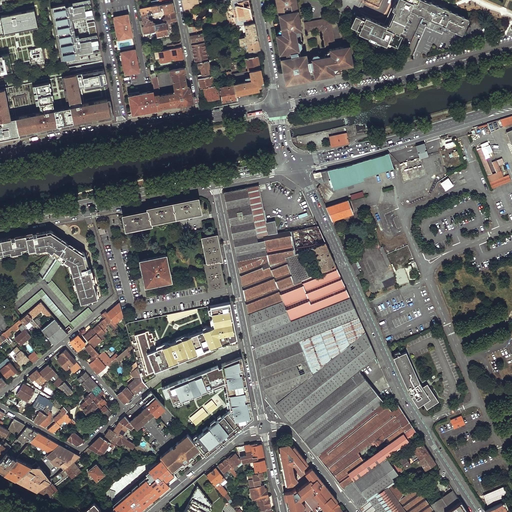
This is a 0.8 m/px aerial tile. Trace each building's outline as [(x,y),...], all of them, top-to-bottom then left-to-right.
[(65,8),(91,3),(90,0),(83,0),(65,4),(65,8)] [(181,0),(183,4),(184,9),(199,6),(199,5),(193,5),(193,4),(198,3),(197,0),(181,0)] [(229,0),(235,27),(237,27),(247,24),(246,18),(252,17),(248,0),(229,0)] [(278,0),(278,1),(276,1),(280,22),(282,29),(275,31),(285,78),(293,83),(296,83),(335,74),(335,73),(334,68),(338,67),(348,65),(347,63),(350,62),(350,59),(352,59),(351,51),(348,51),(347,47),(344,48),(344,45),(329,48),(330,50),(330,54),(326,55),(309,58),(301,54),(298,36),(297,31),(302,30),(303,30),(296,0),(278,0)] [(416,13),(420,4),(411,1),(410,1),(407,0),(406,0),(402,10),(394,30),(388,28),(387,28),(386,29),(385,31),(364,22),(365,19),(358,17),(354,27),(361,30),(359,33),(388,45),(389,42),(397,45),(402,32),(401,32),(409,11),(411,12),(411,11),(416,13)] [(423,16),(424,17),(430,3),(425,1),(422,0),(396,0),(386,25),(367,17),(365,19),(364,22),(385,31),(386,29),(387,28),(388,28),(394,30),(402,10),(406,0),(407,0),(410,1),(411,1),(420,4),(416,13),(419,14),(423,16)] [(172,1),(157,4),(152,5),(140,8),(144,26),(153,24),(153,20),(149,21),(149,18),(149,17),(149,15),(148,15),(147,11),(152,10),(152,11),(153,12),(160,10),(160,9),(165,12),(174,10),(173,6),(172,1)] [(467,17),(431,2),(430,3),(424,17),(424,18),(442,26),(451,30),(460,34),(462,34),(463,33),(469,20),(469,18),(467,17)] [(92,8),(91,3),(65,8),(65,4),(53,6),(63,59),(75,57),(74,52),(78,51),(79,54),(100,49),(94,20),(92,8)] [(63,59),(53,6),(50,7),(61,60),(63,59)] [(34,9),(0,15),(0,39),(6,38),(8,47),(0,48),(0,72),(12,70),(11,64),(30,60),(31,66),(45,64),(41,47),(36,48),(32,27),(37,26),(34,9)] [(174,10),(165,12),(166,19),(168,18),(176,17),(175,14),(174,10)] [(128,14),(114,17),(115,21),(116,21),(119,35),(118,36),(118,39),(132,37),(130,29),(128,29),(128,28),(129,27),(130,26),(129,25),(129,24),(128,24),(127,24),(127,23),(129,23),(128,14)] [(196,30),(231,25),(230,17),(190,22),(192,34),(197,33),(196,30)] [(326,46),(328,45),(325,31),(328,27),(332,29),(331,23),(326,20),(320,21),(324,24),(321,28),(307,30),(307,33),(319,31),(323,33),(326,46)] [(321,28),(324,24),(320,21),(306,24),(307,30),(321,28)] [(143,26),(142,26),(143,33),(156,31),(157,37),(168,35),(166,22),(153,24),(144,26),(143,26)] [(238,38),(239,44),(240,44),(243,43),(247,43),(257,40),(256,32),(254,23),(247,24),(237,27),(238,30),(244,29),(246,36),(238,38)] [(335,44),(332,29),(328,27),(325,31),(328,45),(335,44)] [(190,41),(190,42),(202,40),(202,36),(205,36),(205,33),(189,36),(190,41)] [(247,43),(249,52),(259,50),(258,45),(257,40),(247,43)] [(193,54),(195,63),(197,62),(207,60),(214,59),(214,57),(210,58),(210,55),(206,56),(204,42),(191,45),(193,54)] [(146,53),(147,61),(156,60),(156,59),(158,58),(159,65),(172,63),(171,60),(184,57),(182,46),(174,48),(168,49),(146,53)] [(121,52),(122,56),(123,56),(126,71),(125,71),(125,75),(139,72),(137,64),(135,64),(135,63),(136,63),(137,62),(137,61),(136,60),(135,59),(134,59),(134,58),(136,58),(135,50),(121,52)] [(245,58),(248,71),(259,69),(257,56),(254,56),(245,58)] [(197,74),(198,78),(210,75),(207,60),(197,62),(199,68),(201,68),(201,74),(197,74)] [(154,95),(157,109),(164,108),(165,107),(174,105),(174,106),(179,105),(193,102),(192,95),(190,87),(187,87),(184,72),(185,72),(184,67),(170,70),(171,75),(172,74),(175,92),(161,95),(158,95),(158,94),(154,95)] [(105,72),(104,68),(76,74),(76,76),(82,75),(87,74),(88,76),(93,75),(93,72),(98,71),(98,74),(105,72)] [(233,84),(235,94),(256,90),(258,88),(261,85),(261,81),(259,69),(248,71),(250,80),(233,84)] [(113,116),(110,98),(82,104),(79,91),(77,91),(76,86),(84,84),(85,86),(107,82),(105,72),(98,74),(98,71),(93,72),(93,75),(88,76),(87,74),(82,75),(76,76),(76,74),(64,76),(66,87),(67,89),(69,100),(69,103),(72,102),(72,106),(70,106),(74,124),(79,123),(104,118),(113,116)] [(215,74),(217,82),(218,82),(226,80),(225,72),(215,74)] [(199,83),(199,88),(202,87),(213,85),(211,75),(210,75),(198,78),(199,83)] [(153,91),(154,95),(158,94),(158,95),(161,95),(157,77),(155,77),(151,78),(153,91)] [(51,129),(58,127),(54,110),(52,110),(51,107),(53,106),(49,82),(35,85),(39,104),(41,104),(42,112),(41,112),(10,118),(8,119),(7,109),(8,109),(4,88),(0,89),(0,138),(6,138),(34,132),(51,129)] [(218,86),(221,101),(235,98),(235,94),(233,84),(218,86)] [(202,87),(205,100),(218,98),(216,85),(213,85),(202,87)] [(132,114),(157,109),(154,95),(153,91),(139,94),(139,93),(129,95),(132,114)] [(70,125),(74,124),(70,106),(54,110),(58,127),(59,127),(70,125)] [(511,115),(500,119),(503,127),(511,124),(511,115)] [(331,146),(331,147),(348,143),(346,133),(329,136),(331,146)] [(424,142),(415,145),(418,152),(419,158),(428,155),(426,150),(424,142)] [(493,174),(482,147),(477,150),(493,188),(510,180),(508,175),(504,176),(497,160),(493,162),(497,172),(493,174)] [(449,159),(448,166),(459,167),(461,156),(456,155),(456,152),(449,150),(447,159),(449,159)] [(388,153),(328,170),(330,176),(334,188),(394,169),(388,153)] [(313,174),(314,177),(322,182),(322,183),(324,182),(321,171),(313,174)] [(448,178),(441,183),(446,190),(453,185),(448,178)] [(240,272),(269,260),(263,235),(278,233),(276,220),(267,222),(260,185),(235,190),(224,192),(232,233),(238,260),(240,272)] [(189,200),(173,204),(175,218),(202,212),(199,199),(189,200)] [(346,200),(325,207),(332,223),(336,222),(335,220),(335,219),(346,215),(347,216),(349,221),(355,219),(353,213),(351,213),(346,200)] [(163,206),(148,209),(148,211),(150,223),(175,218),(173,204),(163,206)] [(136,213),(123,216),(126,230),(151,225),(150,223),(148,211),(136,213)] [(290,231),(295,254),(304,250),(312,247),(325,242),(318,225),(290,231)] [(36,231),(36,232),(50,230),(53,232),(52,233),(80,252),(82,250),(84,252),(89,266),(90,266),(91,266),(90,262),(89,262),(86,252),(78,246),(77,247),(57,234),(58,233),(50,228),(39,230),(35,230),(36,231)] [(0,253),(10,251),(10,253),(21,251),(21,249),(28,247),(28,249),(28,250),(35,248),(36,250),(46,248),(69,263),(81,302),(89,299),(90,302),(98,300),(90,270),(91,270),(92,269),(91,266),(90,266),(89,266),(84,252),(82,250),(80,252),(52,233),(53,232),(50,230),(36,232),(36,231),(35,230),(35,231),(32,231),(32,232),(32,233),(14,237),(14,235),(13,235),(11,235),(10,236),(11,238),(0,239),(0,253)] [(269,260),(270,268),(283,300),(291,321),(350,297),(343,281),(336,265),(322,271),(314,274),(304,250),(295,254),(290,231),(278,233),(263,235),(269,260)] [(202,238),(207,264),(219,261),(221,260),(219,249),(216,235),(202,238)] [(312,247),(317,260),(331,253),(328,247),(325,242),(312,247)] [(317,260),(322,271),(336,265),(333,259),(331,253),(317,260)] [(166,255),(140,260),(145,286),(172,281),(166,255)] [(49,282),(52,280),(51,279),(62,262),(58,259),(45,278),(49,282)] [(413,259),(410,260),(416,275),(419,273),(413,259)] [(247,306),(248,314),(283,300),(270,268),(269,260),(240,272),(242,282),(247,306)] [(204,264),(209,289),(224,286),(221,273),(219,261),(207,264),(204,264)] [(412,265),(405,267),(408,281),(415,279),(412,265)] [(90,270),(98,300),(99,298),(99,297),(91,270),(90,270)] [(39,274),(9,299),(13,304),(43,279),(39,274)] [(72,313),(76,309),(52,280),(49,282),(47,284),(72,313)] [(66,327),(70,322),(42,289),(18,309),(22,314),(41,297),(66,327)] [(253,338),(263,386),(276,403),(312,374),(298,341),(358,317),(354,307),(350,297),(291,321),(283,300),(248,314),(250,322),(253,338)] [(41,302),(27,313),(32,318),(41,310),(45,314),(46,314),(48,317),(52,314),(41,302)] [(119,302),(107,313),(115,323),(123,316),(119,302)] [(230,302),(210,306),(213,328),(211,329),(207,327),(216,349),(237,340),(230,302)] [(88,307),(70,322),(74,327),(92,312),(88,307)] [(105,319),(98,324),(106,332),(107,330),(106,328),(108,327),(106,325),(109,322),(114,328),(117,325),(115,323),(107,313),(106,311),(101,315),(105,319)] [(167,316),(169,321),(181,317),(179,312),(167,316)] [(27,313),(20,319),(27,327),(28,329),(33,325),(42,335),(44,333),(41,329),(38,325),(35,322),(32,318),(27,313)] [(362,324),(358,317),(298,341),(312,374),(365,331),(362,324)] [(55,318),(41,329),(44,333),(54,344),(61,338),(67,333),(65,330),(55,318)] [(24,330),(15,338),(21,345),(31,336),(25,329),(27,327),(20,319),(12,326),(15,330),(20,325),(21,326),(20,327),(22,330),(23,329),(24,330)] [(98,324),(93,328),(102,339),(108,346),(110,345),(105,341),(107,340),(103,335),(106,332),(98,324)] [(11,327),(5,332),(8,336),(10,338),(13,336),(9,331),(12,329),(11,327)] [(216,349),(207,327),(156,347),(163,371),(216,349)] [(93,329),(84,337),(88,341),(90,343),(92,346),(95,344),(95,345),(102,339),(93,328),(93,329)] [(148,331),(135,335),(146,378),(163,371),(156,347),(152,334),(149,335),(148,331)] [(308,411),(359,370),(376,356),(371,344),(365,331),(312,374),(276,403),(283,411),(292,423),(308,411)] [(8,336),(5,332),(0,335),(0,342),(6,337),(8,340),(7,341),(9,343),(12,341),(9,339),(10,338),(8,336)] [(77,349),(80,352),(84,349),(90,343),(88,341),(85,343),(78,335),(76,337),(70,341),(77,349)] [(90,343),(84,349),(85,350),(87,349),(92,355),(86,360),(89,363),(99,354),(97,351),(94,348),(92,346),(90,343)] [(131,344),(110,362),(107,365),(111,369),(112,367),(111,366),(132,348),(131,344)] [(17,346),(13,350),(18,355),(15,358),(20,364),(24,361),(26,363),(30,359),(23,351),(20,350),(17,346)] [(62,354),(57,359),(66,370),(69,367),(76,361),(65,349),(61,353),(62,354)] [(418,405),(422,410),(426,405),(431,410),(441,399),(428,387),(424,392),(422,389),(405,352),(400,354),(398,351),(393,354),(394,357),(392,358),(408,394),(410,393),(411,395),(410,398),(414,398),(415,399),(413,401),(418,405)] [(99,354),(89,363),(93,367),(98,373),(107,365),(110,362),(101,352),(99,354)] [(240,354),(221,363),(226,386),(227,391),(246,386),(240,354)] [(76,361),(69,367),(73,373),(80,366),(76,361)] [(10,362),(1,370),(7,377),(11,373),(13,374),(17,370),(10,362)] [(135,379),(128,386),(135,394),(139,389),(145,384),(141,381),(136,362),(128,369),(131,373),(130,373),(135,379)] [(48,363),(39,371),(45,379),(46,380),(52,375),(55,372),(48,363)] [(221,363),(160,388),(165,401),(169,399),(172,408),(226,386),(221,363)] [(107,365),(98,373),(101,377),(111,369),(107,365)] [(32,374),(28,377),(36,385),(37,386),(45,379),(39,371),(37,369),(32,374)] [(308,411),(292,423),(301,435),(320,459),(330,472),(343,487),(353,480),(379,462),(386,457),(417,435),(398,405),(391,411),(359,370),(308,411)] [(52,375),(57,379),(53,383),(58,386),(64,381),(55,372),(52,375)] [(85,372),(80,377),(84,381),(89,376),(87,374),(85,372)] [(84,381),(81,383),(87,390),(85,392),(85,393),(82,396),(82,395),(78,398),(80,400),(83,397),(97,385),(92,380),(89,376),(84,381)] [(64,381),(58,386),(60,388),(64,392),(65,391),(68,394),(71,391),(72,391),(64,381)] [(24,384),(18,394),(29,400),(34,390),(36,388),(31,384),(29,387),(24,384)] [(86,400),(81,406),(88,414),(98,405),(91,398),(101,390),(99,388),(97,385),(83,397),(86,400)] [(126,386),(117,395),(124,403),(129,399),(134,394),(126,386)] [(246,386),(227,391),(230,409),(237,433),(253,421),(246,386)] [(101,390),(91,398),(98,405),(99,407),(106,401),(103,398),(103,399),(100,396),(103,392),(101,390)] [(40,394),(39,395),(49,401),(51,397),(41,391),(40,394)] [(147,395),(141,399),(147,406),(157,416),(159,418),(162,415),(149,401),(153,398),(156,401),(158,399),(151,391),(147,395)] [(39,395),(33,406),(40,411),(46,415),(49,411),(54,403),(49,401),(39,395)] [(212,401),(204,406),(210,413),(217,407),(212,401)] [(104,405),(100,408),(108,417),(112,414),(104,405)] [(62,411),(55,417),(53,420),(56,421),(66,412),(68,411),(66,408),(64,406),(60,410),(62,411)] [(132,425),(136,430),(140,426),(139,425),(142,422),(143,424),(145,422),(153,415),(155,418),(157,416),(147,406),(138,414),(129,422),(132,425)] [(195,426),(208,415),(202,408),(189,418),(195,426)] [(230,409),(193,440),(201,450),(206,458),(213,452),(237,433),(230,409)] [(40,411),(33,421),(38,424),(47,416),(46,415),(40,411)] [(47,416),(38,424),(44,427),(49,422),(51,414),(49,411),(46,415),(47,416)] [(56,421),(47,429),(53,432),(60,426),(59,425),(64,420),(67,423),(69,421),(72,418),(66,412),(56,421)] [(453,418),(456,427),(467,422),(464,414),(453,418)] [(123,415),(119,422),(130,428),(132,425),(129,422),(123,415)] [(72,418),(69,421),(75,426),(78,423),(72,418)] [(19,421),(15,419),(7,429),(9,430),(10,431),(11,430),(19,421)] [(19,421),(11,430),(17,434),(24,424),(21,423),(19,421)] [(119,422),(113,430),(126,439),(127,437),(123,434),(127,429),(131,431),(132,429),(130,428),(119,422)] [(0,433),(5,436),(9,430),(7,429),(1,426),(0,424),(0,433)] [(31,429),(27,426),(18,438),(24,443),(27,439),(30,441),(37,432),(34,430),(33,432),(31,431),(33,429),(31,429)] [(109,428),(104,436),(116,443),(120,446),(123,442),(133,449),(135,445),(126,439),(113,430),(109,428)] [(73,431),(67,438),(71,442),(72,441),(77,445),(83,440),(73,431)] [(46,437),(37,432),(30,441),(49,451),(58,444),(46,437)] [(160,457),(172,473),(198,452),(201,450),(193,440),(188,433),(186,435),(187,437),(180,443),(179,441),(176,443),(176,445),(177,445),(174,448),(173,447),(172,447),(169,449),(170,451),(163,457),(162,455),(160,457)] [(93,442),(88,447),(92,449),(102,455),(109,443),(110,444),(109,445),(112,446),(113,444),(103,438),(100,436),(93,442)] [(116,443),(104,436),(103,438),(113,444),(114,445),(116,443)] [(0,442),(0,458),(5,452),(10,446),(6,441),(3,445),(0,442)] [(422,442),(415,447),(409,452),(410,454),(414,451),(420,459),(429,453),(425,447),(422,442)] [(252,461),(264,458),(261,443),(249,446),(249,444),(243,445),(245,456),(240,457),(241,460),(242,463),(252,461)] [(280,449),(287,484),(292,483),(297,479),(294,475),(293,475),(292,475),(290,464),(291,464),(297,463),(301,468),(305,465),(306,463),(306,461),(299,452),(296,453),(296,450),(294,450),(293,447),(289,447),(288,443),(283,444),(284,445),(283,445),(281,446),(281,448),(281,449),(280,449)] [(75,454),(58,444),(49,451),(45,454),(54,464),(62,465),(64,469),(73,462),(80,456),(79,456),(75,454)] [(413,444),(397,455),(400,458),(404,455),(407,453),(409,452),(415,447),(413,444)] [(85,451),(79,456),(80,456),(84,459),(92,449),(88,447),(85,451)] [(201,450),(198,452),(202,458),(206,458),(201,450)] [(0,469),(5,472),(16,458),(9,452),(7,454),(5,452),(0,458),(0,469)] [(234,470),(242,463),(241,460),(234,453),(226,460),(232,466),(231,467),(232,468),(233,469),(234,470)] [(429,453),(420,459),(418,460),(426,470),(436,464),(432,458),(429,453)] [(404,455),(400,458),(399,459),(406,468),(411,465),(404,455)] [(32,465),(17,457),(16,458),(5,472),(16,478),(32,465)] [(156,460),(173,480),(176,477),(172,473),(160,457),(156,460)] [(379,462),(393,482),(395,481),(392,477),(398,473),(389,461),(386,457),(379,462)] [(395,457),(389,461),(398,473),(404,469),(395,457)] [(252,461),(254,471),(266,469),(265,462),(264,458),(252,461)] [(226,460),(216,468),(222,475),(230,468),(231,469),(232,468),(231,467),(226,460)] [(51,479),(36,461),(32,465),(16,478),(38,489),(51,479)] [(51,479),(38,489),(43,492),(48,489),(52,494),(81,471),(73,462),(64,469),(51,479)] [(379,462),(353,480),(368,500),(393,482),(379,462)] [(96,464),(88,471),(92,476),(96,481),(105,474),(96,464)] [(216,468),(206,476),(208,478),(215,487),(217,485),(225,479),(222,475),(216,468)] [(314,494),(325,509),(337,500),(313,470),(311,469),(309,470),(305,473),(310,479),(297,490),(295,488),(292,491),(284,493),(285,501),(288,500),(289,511),(302,511),(302,508),(305,506),(300,499),(310,491),(313,489),(315,491),(314,492),(314,494)] [(248,475),(250,486),(261,484),(260,478),(263,478),(262,472),(248,475)] [(111,480),(107,484),(109,486),(119,478),(114,473),(111,476),(112,476),(109,479),(111,480)] [(204,474),(198,479),(203,484),(208,478),(206,476),(204,474)] [(224,511),(223,509),(227,500),(220,492),(216,488),(215,487),(208,478),(203,484),(198,479),(170,503),(186,511),(184,511),(224,511)] [(353,480),(343,487),(350,496),(359,507),(368,500),(353,480)] [(434,511),(430,506),(415,484),(403,493),(395,481),(393,482),(368,500),(359,507),(362,511),(434,511)] [(249,487),(250,493),(248,494),(249,501),(267,496),(265,484),(249,487)] [(220,492),(227,500),(229,503),(232,500),(223,489),(222,490),(220,492)] [(453,490),(430,506),(434,511),(444,511),(461,502),(453,490)] [(267,497),(254,500),(256,511),(270,508),(267,497)] [(89,505),(81,511),(80,511),(117,511),(115,509),(114,508),(109,511),(98,511),(99,511),(100,509),(93,501),(89,505)] [(336,502),(327,509),(329,511),(341,511),(343,511),(336,502)] [(467,511),(461,502),(444,511),(467,511)]
